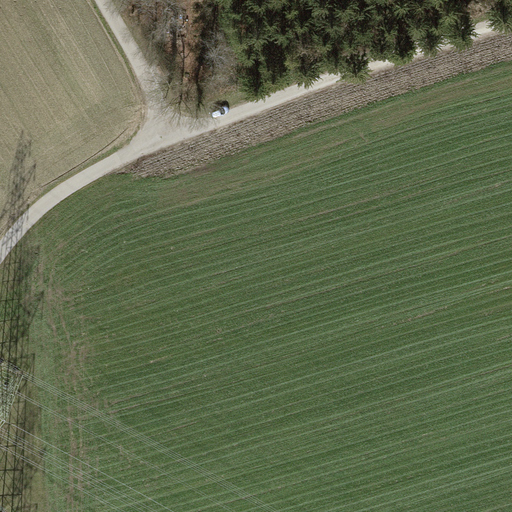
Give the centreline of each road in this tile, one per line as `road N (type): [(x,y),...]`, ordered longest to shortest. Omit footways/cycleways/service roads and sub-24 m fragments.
road 1 (track): [(511,23),(172,136)]
road 2 (track): [(172,136),(77,183),(0,254)]
road 3 (track): [(102,0),(172,136)]
